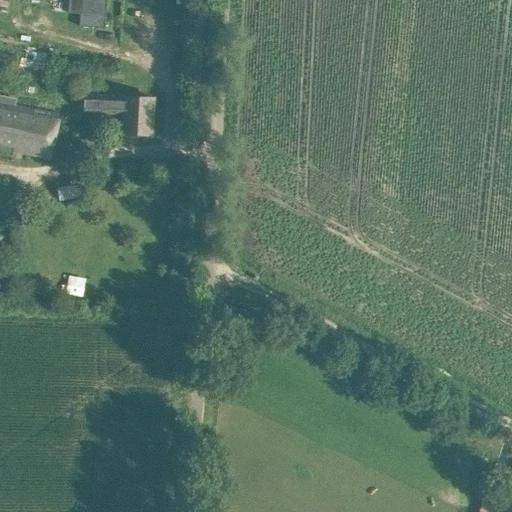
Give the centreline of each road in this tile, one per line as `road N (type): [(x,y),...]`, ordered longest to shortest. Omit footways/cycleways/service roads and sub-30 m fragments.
road 1 (unclassified): [(179,511),(222,117),(225,0)]
road 2 (unknown): [(206,266),(511,428)]
